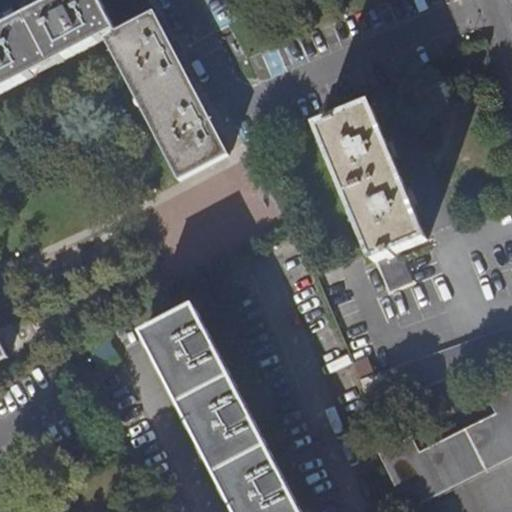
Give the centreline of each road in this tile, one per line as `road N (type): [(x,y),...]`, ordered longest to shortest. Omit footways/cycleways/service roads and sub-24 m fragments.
road 1 (residential): [(360,511),(264,265)]
road 2 (residential): [(207,511),(125,353)]
